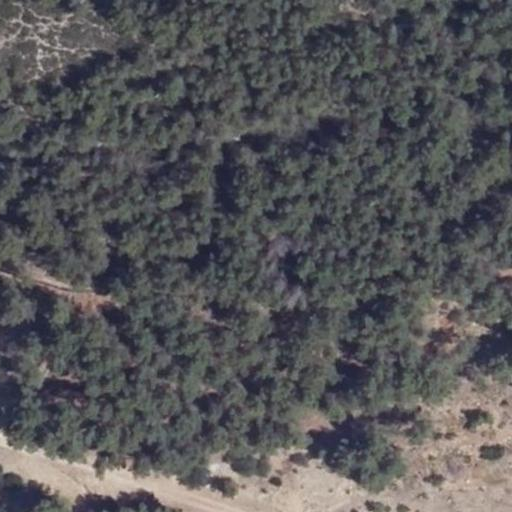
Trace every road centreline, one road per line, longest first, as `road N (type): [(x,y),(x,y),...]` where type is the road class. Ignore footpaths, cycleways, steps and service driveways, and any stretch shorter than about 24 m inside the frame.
road 1 (track): [(0,271),(241,295),(376,292),(511,276)]
road 2 (track): [(233,511),(0,434)]
